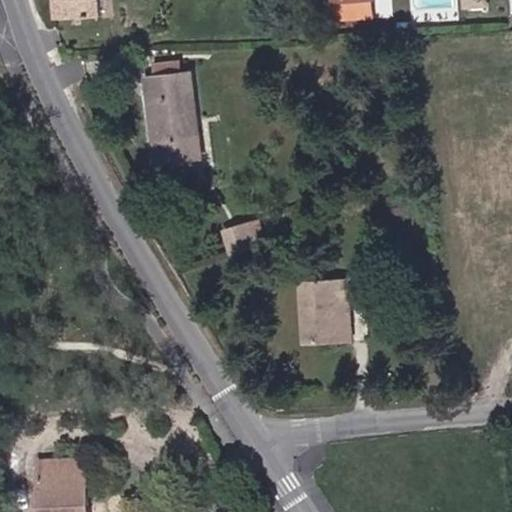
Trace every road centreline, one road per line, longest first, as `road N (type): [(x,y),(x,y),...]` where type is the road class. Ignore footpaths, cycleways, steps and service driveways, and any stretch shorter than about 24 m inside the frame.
road 1 (tertiary): [(21,0),(47,78),(255,427)]
road 2 (residential): [(255,427),(511,408)]
